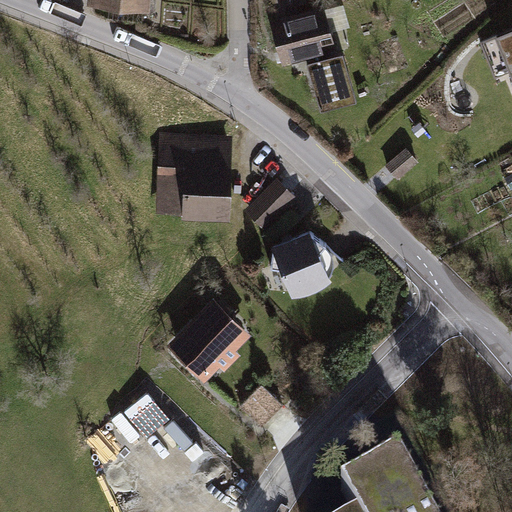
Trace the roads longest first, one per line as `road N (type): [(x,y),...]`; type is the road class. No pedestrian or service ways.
road 1 (residential): [(447,304),(424,261),(278,122),(234,92)]
road 2 (residential): [(256,511),(361,384),(447,304)]
road 3 (residential): [(234,92),(25,0)]
